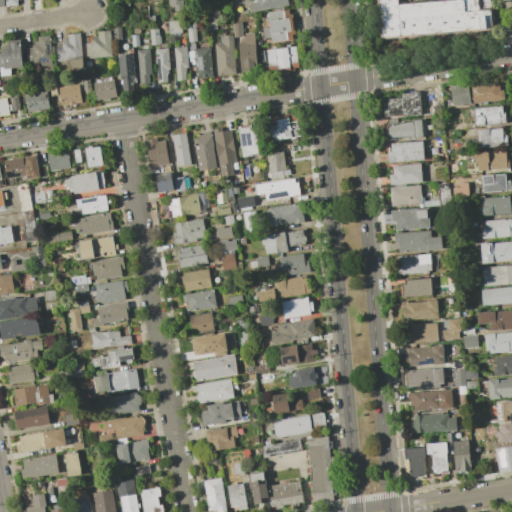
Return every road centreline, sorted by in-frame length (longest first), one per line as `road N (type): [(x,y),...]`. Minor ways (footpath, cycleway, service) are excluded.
road 1 (tertiary): [(313,0),(356,511)]
road 2 (tertiary): [(389,511),(346,0)]
road 3 (residential): [(185,511),(122,118)]
road 4 (residential): [(122,118),(511,55)]
road 5 (residential): [(378,511),(511,489)]
road 6 (residential): [(0,138),(122,118)]
